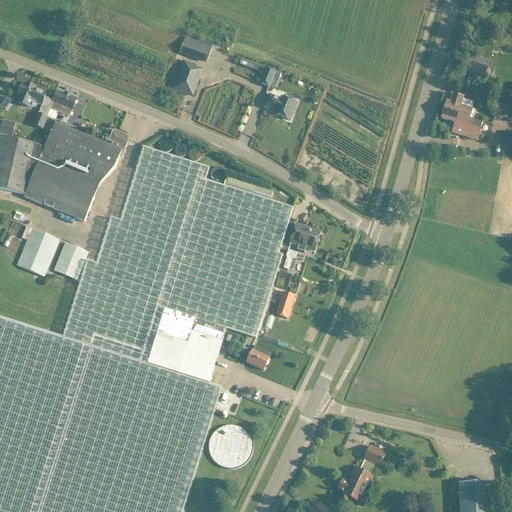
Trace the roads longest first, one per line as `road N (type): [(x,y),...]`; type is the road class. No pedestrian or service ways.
road 1 (unclassified): [(385,234),(234,147),(0,54)]
road 2 (secondary): [(385,234),(453,0)]
road 3 (unclassified): [(511,448),(316,400)]
road 4 (secondary): [(316,400),(385,234)]
road 5 (secondary): [(260,511),(316,400)]
